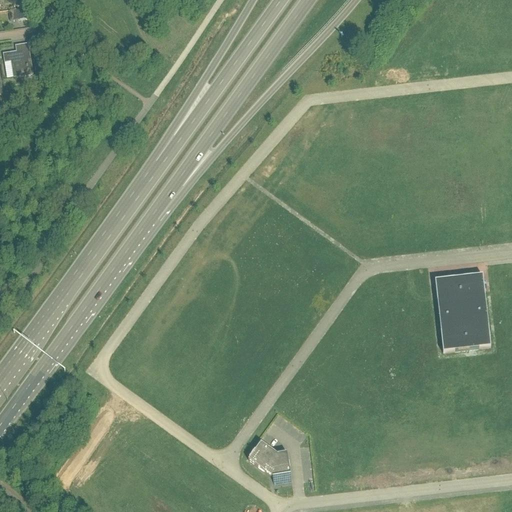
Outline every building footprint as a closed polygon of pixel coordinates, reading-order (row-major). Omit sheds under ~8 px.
[(19,21),(28,20),(26,10),(17,12),(19,21)] [(28,69),(27,61),(31,61),(28,46),(16,48),(17,54),(4,56),(5,65),(11,64),(12,73),(15,72),(16,79),(33,77),(32,68),(28,69)] [(491,350),(482,277),(435,283),(443,355),(491,350)] [(292,483),(287,455),(277,456),(261,445),(248,462),(273,480),(280,479),(281,484),(292,483)] [(228,493),(235,483),(230,479),(223,489),(228,493)] [(233,495),(240,489),(236,485),(229,491),(233,495)]
